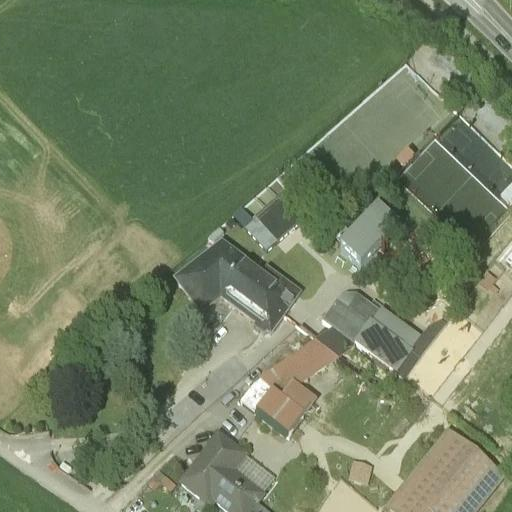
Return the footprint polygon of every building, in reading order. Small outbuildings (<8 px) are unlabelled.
[(396,180),(466,250),(502,214),(432,144),(396,180)] [(312,220),(290,196),(257,224),(279,249),(312,220)] [(399,244),(375,222),(342,256),(366,278),(399,244)] [(195,312),(220,330),(233,314),(254,329),(253,331),(269,342),(275,334),(276,335),(282,327),(281,326),(282,324),(298,302),(284,293),(279,298),(247,273),(249,272),(227,257),(225,259),(220,256),(176,290),(194,313),(195,312)] [(338,308),(323,330),(332,336),(352,351),(404,387),(418,369),(407,361),(409,358),(370,331),(379,320),(356,303),(347,315),(338,308)] [(315,347),(256,388),(278,405),(289,394),(293,391),(352,351),(332,336),(315,347)] [(256,388),(240,408),(288,445),(315,409),(293,391),(289,394),(278,405),(256,388)] [(218,442),(181,491),(208,511),(209,511),(213,507),(219,511),(254,511),(263,501),(233,479),(245,463),(218,442)] [(477,511),(500,484),(449,444),(395,511),(477,511)] [(274,485),(245,463),(233,479),(263,501),(274,485)] [(343,488),(364,493),(368,473),(347,468),(343,488)]
